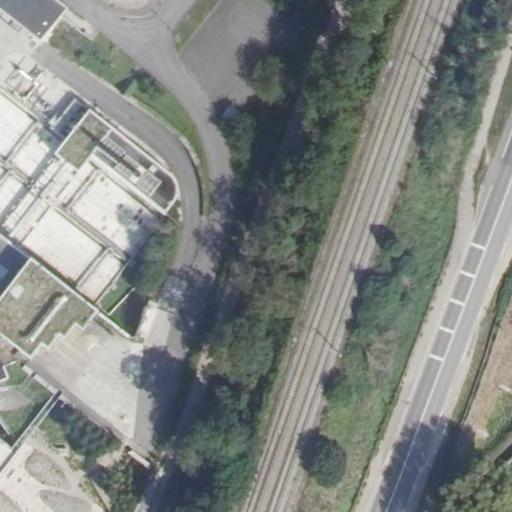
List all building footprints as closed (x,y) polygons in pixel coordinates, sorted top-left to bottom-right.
[(60,21),(33,0),(0,0),(0,11),(42,45),(60,21)] [(22,96),(35,83),(21,68),(8,81),(22,96)] [(113,132),(90,115),(57,157),(79,174),(92,159),(113,132)] [(113,132),(92,159),(165,213),(176,199),(177,198),(177,196),(178,194),(178,192),(178,189),(178,185),(176,182),(175,180),(174,179),(113,132)] [(0,335),(32,361),(44,347),(49,351),(60,337),(66,342),(76,329),(84,335),(99,316),(0,238),(0,335)] [(511,458),(500,472),(474,497),(483,505),(487,502),(507,483),(511,486),(511,458)]
